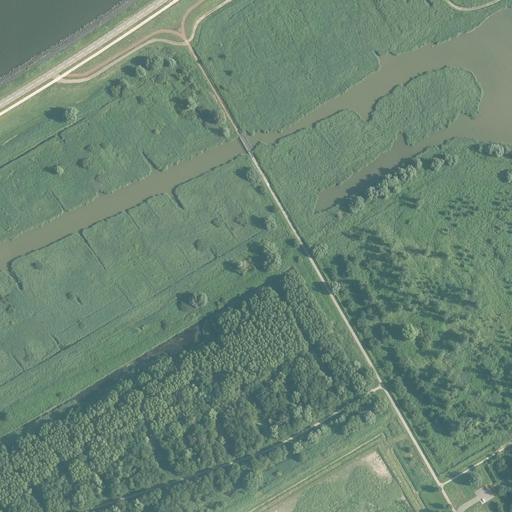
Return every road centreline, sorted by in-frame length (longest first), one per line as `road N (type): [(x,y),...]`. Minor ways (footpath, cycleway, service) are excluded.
road 1 (secondary): [(0,104),(160,0)]
road 2 (track): [(51,73),(81,80),(150,41),(186,42)]
